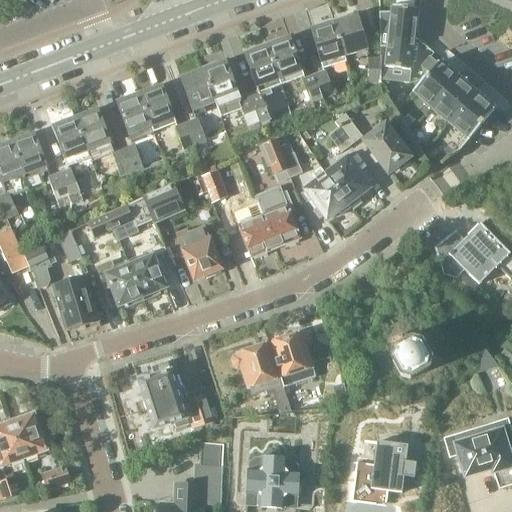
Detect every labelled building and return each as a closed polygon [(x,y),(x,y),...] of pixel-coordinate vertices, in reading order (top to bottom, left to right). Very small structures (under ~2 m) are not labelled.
[(391,13),(379,13),(379,48),(387,49),(385,69),(410,71),(417,9),(392,7),(391,13)] [(356,16),(333,24),(344,58),(356,54),(357,58),(368,55),(356,16)] [(333,24),(310,31),(322,69),(333,66),(331,61),(344,58),(333,24)] [(278,40),(265,45),(280,86),(292,81),(303,77),(289,39),(280,43),(278,40)] [(268,90),(280,86),(265,45),(252,49),(253,52),(244,56),(257,92),(260,98),(261,98),(270,95),(268,90)] [(367,85),(380,84),(379,60),(367,60),(367,85)] [(222,119),(242,112),(239,105),(241,104),(239,99),(225,63),(203,72),(215,104),(221,120),(222,120),(222,119)] [(437,63),(412,93),(431,109),(456,79),(437,63)] [(215,104),(203,72),(180,81),(194,118),(205,114),(203,108),(215,104)] [(325,72),(312,77),(321,102),(333,97),(325,72)] [(321,102),(312,77),(302,81),(312,106),(321,102)] [(449,124),(474,95),(456,79),(431,109),(449,124)] [(161,87),(139,95),(151,128),(163,124),(164,129),(175,124),(161,87)] [(257,92),(248,95),(259,124),(270,119),(261,98),(260,98),(257,92)] [(139,132),(151,128),(139,95),(115,104),(130,142),(140,137),(139,132)] [(248,128),(259,124),(248,95),(239,99),(241,104),(239,105),(242,112),(248,128)] [(449,124),(468,140),(468,141),(493,111),(474,95),(449,124)] [(75,119),(87,152),(98,148),(100,152),(111,148),(97,111),(75,119)] [(335,124),(338,129),(351,145),(361,137),(344,117),(335,124)] [(87,152),(75,119),(52,128),(66,165),(77,161),(75,156),(87,152)] [(197,119),(185,124),(194,147),(206,143),(197,119)] [(194,147),(185,124),(175,128),(184,151),(194,147)] [(437,138),(456,154),(468,140),(449,124),(437,138)] [(381,165),(388,174),(396,168),(399,172),(411,163),(408,159),(409,158),(384,125),(363,142),(370,151),(369,152),(380,165),(381,165)] [(351,145),(338,129),(329,137),(341,153),(351,145)] [(10,143),(25,181),(47,172),(32,135),(10,143)] [(286,163),(280,149),(277,141),(261,148),(262,150),(259,151),(264,164),(267,163),(272,175),(287,170),(284,164),(286,163)] [(0,189),(0,208),(6,222),(17,216),(10,200),(29,191),(25,181),(10,143),(0,147),(0,185),(1,189),(0,189)] [(300,173),(289,146),(280,149),(286,163),(284,164),(287,170),(290,177),(300,173)] [(134,147),(123,150),(131,174),(143,169),(134,147)] [(131,174),(123,150),(112,154),(120,178),(131,174)] [(323,173),(351,209),(361,201),(358,197),(368,189),(361,180),(362,179),(352,166),(351,167),(344,157),(323,173)] [(59,174),(71,205),(81,201),(70,170),(59,174)] [(202,179),(212,205),(227,199),(217,173),(202,179)] [(340,217),(351,209),(323,173),(302,189),(309,198),(308,199),(319,212),(327,221),(337,213),(340,217)] [(71,205),(59,174),(47,179),(59,210),(71,205)] [(198,197),(206,193),(199,175),(181,183),(186,195),(195,190),(198,197)] [(158,192),(169,219),(184,212),(173,184),(158,192)] [(257,203),(276,249),(286,245),(287,247),(297,243),(296,241),(299,240),(289,214),(293,213),(286,194),(282,196),(279,188),(254,198),(257,203)] [(143,199),(152,221),(154,225),(169,219),(158,192),(143,199)] [(138,234),(136,229),(152,221),(143,199),(128,206),(107,216),(114,232),(118,243),(138,234)] [(265,254),(276,249),(257,203),(246,208),(251,221),(238,226),(251,259),(254,258),(255,260),(265,256),(265,254)] [(69,233),(81,260),(99,253),(94,240),(114,232),(107,216),(69,233)] [(508,255),(479,226),(464,242),(455,233),(435,249),(443,274),(456,278),(463,270),(472,278),(482,269),(488,275),(508,255)] [(27,268),(10,230),(0,235),(0,250),(12,276),(27,268)] [(176,237),(194,281),(206,277),(207,280),(219,275),(218,272),(221,271),(205,230),(189,236),(187,232),(176,237)] [(69,233),(68,232),(57,238),(68,264),(81,260),(69,233)] [(47,243),(23,254),(37,291),(46,288),(50,282),(46,268),(55,263),(47,243)] [(126,262),(128,267),(143,303),(159,297),(157,293),(165,290),(162,283),(171,279),(161,254),(152,258),(151,255),(148,253),(126,262)] [(127,309),(143,303),(128,267),(126,262),(114,268),(112,263),(101,267),(118,308),(126,305),(127,309)] [(51,287),(65,334),(83,328),(85,332),(100,328),(98,324),(99,323),(86,277),(51,287)] [(0,311),(0,312),(10,305),(8,301),(10,300),(0,285),(0,311)] [(310,333),(324,328),(319,314),(305,318),(310,333)] [(409,380),(425,371),(428,362),(419,346),(410,344),(407,345),(401,334),(390,340),(397,351),(394,353),(391,362),(400,378),(409,380)] [(300,335),(269,345),(283,389),(293,386),(314,379),(310,368),(311,368),(304,348),(307,346),(310,342),(308,337),(305,335),(301,336),(300,335)] [(510,364),(511,362),(511,346),(509,344),(500,355),(510,364)] [(233,359),(231,362),(233,368),(237,370),(240,369),(250,398),(266,393),(267,396),(272,395),(279,415),(285,413),(290,412),(289,409),(284,395),(285,395),(283,389),(269,345),(236,356),(237,358),(233,359)] [(154,431),(189,419),(184,403),(181,404),(168,364),(152,369),(154,376),(137,382),(143,401),(136,404),(140,415),(148,413),(154,431)] [(347,404),(343,390),(334,393),(338,407),(347,404)] [(285,395),(284,395),(289,409),(299,406),(301,402),(298,394),(295,392),(285,395)] [(203,397),(184,403),(189,419),(193,430),(212,423),(203,397)] [(18,416),(10,419),(23,461),(48,452),(48,451),(55,449),(48,431),(41,433),(35,416),(35,415),(23,419),(18,416)] [(0,468),(0,469),(23,461),(10,419),(5,421),(2,426),(0,427),(0,468)] [(511,434),(510,429),(477,439),(474,430),(452,437),(465,477),(491,469),(493,473),(511,467),(507,451),(511,449),(511,434)] [(222,468),(223,445),(202,444),(201,467),(222,468)] [(372,477),(363,476),(360,501),(373,503),(373,502),(370,501),(371,491),(386,493),(385,504),(386,504),(387,493),(400,495),(406,448),(376,444),(372,477)] [(260,495),(259,508),(281,509),(282,496),(296,497),(297,475),(296,475),(297,467),(292,461),(284,461),(284,460),(280,460),(280,454),(277,451),(270,450),(267,454),(267,459),(262,459),(262,460),(254,459),(249,464),(248,472),(247,472),(246,494),(260,495)] [(65,469),(42,477),(47,492),(70,484),(65,469)] [(0,487),(4,500),(19,497),(12,475),(6,478),(7,481),(0,482),(0,487)] [(199,487),(175,486),(174,506),(161,505),(160,511),(202,511),(203,507),(199,506),(199,487)]
